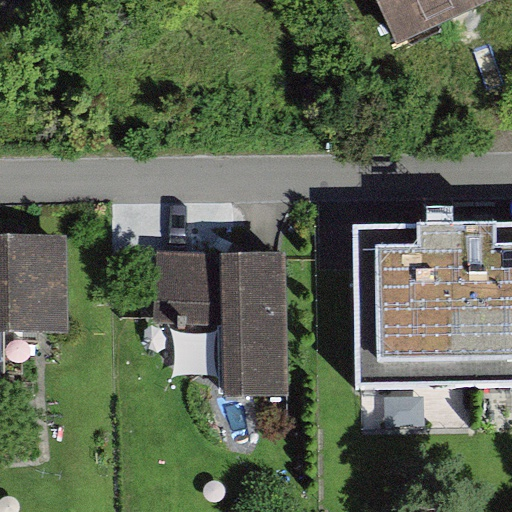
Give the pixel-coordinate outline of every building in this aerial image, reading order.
[(492,9),(487,0),(375,0),(397,50),(492,9)] [(511,379),(511,225),(390,228),(394,383),(511,379)] [(71,240),(0,241),(0,374),(25,374),(24,339),(74,338),(71,240)] [(221,260),(159,257),(160,325),(220,326),(222,401),(294,398),(289,259),(221,260)] [(36,425),(0,428),(0,457),(40,453),(36,425)]
